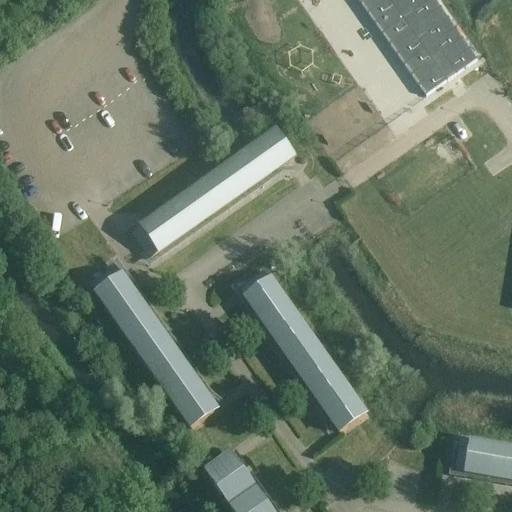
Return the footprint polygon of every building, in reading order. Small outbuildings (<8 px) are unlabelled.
[(357,0),(428,99),(479,63),(434,0),(357,0)] [(151,262),(280,171),(294,161),(276,135),(132,237),(143,252),(151,262)] [(217,413),(207,398),(116,270),(105,277),(90,288),(191,431),(217,413)] [(264,274),(249,285),(239,292),(330,421),(340,436),(366,418),(264,274)] [(457,461),(455,474),(511,483),(511,451),(460,443),(457,461)] [(270,511),(231,456),(205,475),(231,511),(270,511)]
